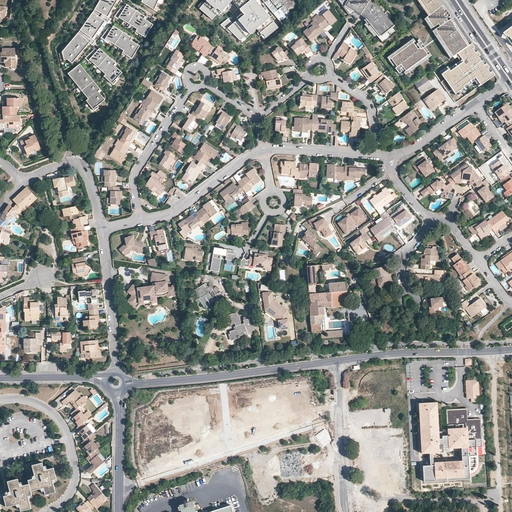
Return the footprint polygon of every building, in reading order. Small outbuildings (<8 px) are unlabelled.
[(100,0),(94,10),(108,17),(112,9),(110,8),(112,5),(114,6),(117,0),(100,0)] [(142,0),(143,0),(142,2),(154,10),(158,0),(142,0)] [(209,0),(201,9),(215,20),(224,11),(227,14),(238,1),(249,16),(242,22),(241,20),(235,25),(231,19),(223,25),(233,35),(236,33),(244,43),(259,31),(265,39),(279,28),(273,20),(276,18),(262,0),(256,0),(257,0),(256,0),(209,0)] [(286,0),(262,0),(279,20),(293,8),(286,0)] [(338,0),(339,1),(350,14),(351,16),(352,15),(357,21),(361,15),(368,4),(370,1),(369,1),(369,0),(338,0)] [(417,0),(428,15),(430,14),(420,0),(417,0)] [(420,0),(430,14),(438,8),(442,5),(439,2),(438,0),(420,0)] [(350,14),(339,1),(349,15),(350,14)] [(379,7),(370,1),(368,4),(370,6),(370,4),(375,7),(374,8),(376,10),(379,7)] [(376,10),(374,8),(375,7),(370,4),(370,6),(368,4),(361,15),(363,17),(366,18),(376,10)] [(447,11),(443,4),(442,5),(438,8),(442,14),(447,11)] [(144,15),(138,12),(136,14),(133,12),(135,10),(127,5),(125,7),(123,5),(114,17),(118,19),(119,18),(137,29),(136,31),(145,37),(152,27),(150,26),(151,23),(145,20),(142,18),(144,15)] [(379,7),(376,10),(366,18),(364,20),(366,23),(376,35),(379,38),(381,36),(386,42),(394,35),(396,33),(392,27),(394,25),(379,7)] [(428,15),(426,17),(433,27),(438,23),(439,25),(434,29),(452,56),(457,53),(467,46),(455,27),(453,28),(447,19),(449,18),(448,16),(449,15),(447,11),(442,14),(438,8),(430,14),(428,15)] [(328,25),(327,23),(329,22),(330,23),(331,24),(337,20),(328,9),(319,16),(321,18),(316,21),(317,22),(323,29),(328,25)] [(108,17),(94,10),(94,11),(93,12),(105,21),(108,17)] [(100,29),(105,21),(93,12),(80,30),(93,39),(98,32),(96,30),(98,27),(100,29)] [(469,44),(449,15),(448,16),(449,18),(447,19),(453,28),(455,27),(467,46),(469,44)] [(433,27),(426,17),(425,18),(432,28),(433,27)] [(317,22),(313,25),(309,28),(308,28),(303,32),(310,39),(313,36),(315,34),(317,36),(320,33),(320,32),(323,30),(323,29),(317,22)] [(376,35),(366,23),(364,25),(374,37),(376,35)] [(132,41),(129,39),(130,37),(125,33),(123,35),(120,33),(121,31),(113,26),(112,28),(110,27),(101,38),(104,41),(106,39),(124,50),(122,53),(132,59),(138,48),(137,47),(138,45),(132,41)] [(452,56),(434,29),(433,30),(451,57),(452,57),(452,56)] [(93,39),(80,30),(79,31),(78,33),(90,42),(93,39)] [(84,50),(90,42),(78,33),(62,52),(65,62),(67,59),(72,63),(75,60),(73,59),(75,56),(77,58),(82,52),(79,50),(82,48),(84,50)] [(392,43),(397,39),(394,35),(389,39),(392,43)] [(196,47),(199,49),(200,48),(201,49),(200,52),(203,54),(202,56),(205,58),(207,56),(208,54),(210,51),(207,49),(210,44),(200,37),(199,38),(196,37),(194,40),(195,41),(193,45),(196,47)] [(307,44),(302,38),(296,43),(296,44),(292,47),(298,55),(301,53),(305,50),(306,52),(307,53),(312,50),(307,44)] [(388,60),(414,41),(412,39),(386,58),(388,60)] [(416,63),(428,54),(423,46),(421,48),(419,45),(421,43),(418,39),(416,41),(417,42),(416,43),(414,41),(388,60),(389,61),(394,68),(396,67),(397,68),(396,68),(397,69),(395,70),(398,74),(400,72),(399,70),(400,69),(401,71),(403,73),(416,63)] [(467,46),(457,53),(463,61),(450,71),(448,69),(441,74),(444,79),(440,82),(447,92),(451,89),(455,94),(464,87),(463,86),(474,77),(480,85),(494,75),(491,71),(489,73),(487,70),(490,68),(471,43),(469,44),(467,46)] [(343,56),(344,54),(346,56),(345,57),(344,59),(350,63),(358,51),(348,45),(347,46),(345,45),(345,46),(342,44),(337,52),(340,54),(343,56)] [(287,50),(284,52),(279,46),(276,48),(276,49),(272,53),(278,61),(281,58),(285,55),(286,57),(288,59),(292,56),(287,50)] [(211,58),(215,61),(216,60),(222,63),(224,60),(227,62),(231,57),(222,51),(222,52),(213,47),(210,51),(208,54),(212,57),(211,58)] [(3,61),(4,60),(6,62),(5,63),(5,66),(10,66),(10,67),(16,67),(16,58),(15,58),(15,51),(14,51),(10,51),(10,48),(2,48),(2,51),(0,51),(0,61),(3,61)] [(107,59),(105,56),(106,54),(99,48),(97,50),(96,48),(85,58),(88,61),(90,60),(106,74),(104,76),(113,85),(117,80),(116,79),(120,74),(119,73),(121,71),(113,64),(115,62),(109,57),(107,59)] [(450,71),(463,61),(457,53),(452,56),(452,57),(453,58),(456,56),(459,61),(448,69),(450,71)] [(176,73),(180,66),(179,65),(180,62),(182,59),(174,54),(171,58),(172,59),(169,64),(166,68),(176,73)] [(404,75),(430,56),(428,54),(416,63),(403,73),(404,75)] [(377,72),(379,70),(372,61),(370,62),(374,67),(373,68),(377,72)] [(363,68),(367,74),(365,75),(368,79),(369,78),(372,82),(379,76),(377,72),(373,68),(374,67),(370,62),(363,68)] [(92,84),(90,81),(92,80),(88,74),(86,76),(83,73),(86,71),(80,64),(68,74),(88,99),(86,101),(94,110),(98,107),(98,106),(103,102),(102,100),(104,98),(97,90),(99,88),(95,83),(92,84)] [(221,74),(223,74),(224,78),(225,82),(235,80),(234,74),(234,70),(225,72),(225,68),(217,69),(218,75),(221,74)] [(282,85),(281,77),(277,78),(277,76),(279,76),(277,69),(268,71),(268,76),(267,76),(269,88),(282,85)] [(164,91),(169,83),(167,82),(169,80),(171,76),(163,71),(160,76),(157,82),(155,85),(164,91)] [(381,89),(383,87),(387,92),(395,86),(390,81),(390,82),(383,74),(376,80),(379,83),(377,84),(381,89)] [(431,85),(425,76),(414,83),(420,92),(431,85)] [(464,87),(455,94),(456,96),(465,89),(464,88),(474,81),(478,87),(480,85),(474,77),(463,86),(464,87)] [(152,84),(144,79),(141,83),(149,88),(152,84)] [(424,98),(432,108),(444,100),(437,89),(424,98)] [(144,105),(153,111),(157,104),(156,103),(157,102),(158,103),(159,103),(161,101),(160,100),(161,98),(151,92),(150,94),(149,94),(146,99),(147,100),(144,105)] [(327,108),(331,108),(332,100),(335,100),(335,92),(331,92),(331,95),(331,97),(327,96),(322,96),(322,106),(327,106),(327,108)] [(306,106),(306,105),(312,106),(316,106),(317,96),(312,96),(312,94),(308,94),(308,96),(305,96),(301,96),(300,106),(306,106)] [(392,106),(393,105),(395,107),(393,108),(392,109),(396,115),(408,107),(401,98),(399,99),(396,94),(388,100),(392,106)] [(16,98),(8,98),(9,106),(7,106),(2,106),(2,114),(3,114),(4,114),(16,114),(16,109),(16,98)] [(424,98),(423,99),(430,110),(432,108),(424,98)] [(341,107),(341,111),(348,112),(348,116),(353,116),(357,116),(357,111),(354,110),(352,110),(352,106),(353,102),(342,101),(342,107),(341,107)] [(202,102),(199,106),(198,108),(196,107),(194,110),(195,111),(193,115),(199,119),(201,120),(203,116),(206,111),(207,112),(210,107),(202,102)] [(503,123),(505,122),(498,112),(509,104),(508,103),(495,112),(503,123)] [(505,122),(506,121),(508,119),(509,121),(507,122),(510,126),(511,124),(511,108),(509,104),(498,112),(505,122)] [(144,105),(141,109),(138,114),(137,113),(134,118),(142,123),(145,119),(146,117),(148,119),(153,111),(144,105)] [(217,114),(220,116),(216,122),(219,124),(220,123),(225,127),(231,117),(228,115),(224,113),(225,111),(227,108),(222,106),(219,111),(217,114)] [(406,125),(409,123),(411,126),(409,127),(404,130),(409,136),(427,123),(423,117),(419,119),(412,110),(400,119),(402,123),(404,121),(406,125)] [(187,117),(184,121),(186,122),(185,124),(182,128),(191,133),(194,128),(193,128),(196,123),(199,119),(193,115),(191,114),(190,113),(189,113),(190,114),(188,117),(187,117)] [(16,114),(4,114),(3,114),(3,119),(0,119),(0,132),(5,133),(5,132),(4,128),(15,128),(20,128),(20,114),(16,114)] [(128,120),(121,116),(118,120),(125,124),(128,120)] [(346,132),(347,127),(352,127),(352,132),(350,132),(350,137),(355,138),(355,136),(358,136),(358,131),(358,128),(357,128),(357,126),(361,126),(361,121),(362,121),(362,117),(357,116),(353,116),(353,122),(342,121),(341,131),(346,132)] [(303,132),(303,130),(308,130),(308,129),(312,129),(313,120),(309,119),(309,118),(295,117),(294,130),(298,130),(298,131),(303,132)] [(275,131),(279,131),(283,131),(283,133),(283,136),(289,136),(289,128),(285,128),(285,120),(282,119),(282,120),(276,120),(275,131)] [(318,125),(318,129),(328,129),(328,132),(331,132),(332,135),(336,135),(336,127),(333,127),(333,120),(321,120),(321,121),(317,121),(317,125),(318,125)] [(247,133),(243,130),(241,129),(242,127),(238,124),(237,125),(233,123),(228,131),(232,134),(237,137),(236,138),(241,141),(247,133)] [(463,140),(467,137),(472,144),(475,141),(482,136),(476,127),(474,128),(471,123),(458,132),(463,140)] [(125,131),(126,131),(123,136),(120,140),(121,141),(128,145),(130,142),(131,142),(134,138),(133,137),(134,136),(135,135),(137,132),(128,126),(125,131)] [(184,147),(186,144),(179,140),(181,136),(175,132),(172,137),(174,139),(176,139),(173,143),(171,147),(180,152),(183,147),(184,147)] [(30,137),(31,139),(25,141),(25,139),(20,141),(25,154),(26,153),(30,152),(35,150),(36,151),(41,149),(35,135),(30,137)] [(482,136),(475,141),(483,152),(492,146),(484,135),(482,136)] [(444,156),(448,154),(449,156),(453,153),(452,151),(457,147),(451,140),(441,147),(442,148),(440,150),(439,149),(433,152),(440,161),(445,157),(444,156)] [(121,141),(118,146),(116,145),(111,152),(112,153),(110,155),(121,162),(122,159),(123,159),(126,155),(125,154),(130,147),(129,146),(128,145),(121,141)] [(208,161),(207,161),(211,156),(214,158),(218,152),(204,143),(194,158),(199,161),(206,165),(208,161)] [(107,153),(99,147),(95,154),(94,156),(103,160),(107,153)] [(171,164),(170,163),(173,158),(175,155),(168,150),(165,153),(164,152),(162,156),(163,157),(161,159),(159,163),(168,169),(171,164)] [(444,156),(445,157),(440,161),(441,163),(450,157),(449,156),(448,154),(444,156)] [(425,176),(434,170),(425,157),(422,160),(423,161),(421,162),(420,161),(416,164),(420,170),(425,176)] [(500,159),(492,166),(502,179),(509,174),(511,173),(509,169),(508,170),(504,165),(500,159)] [(189,176),(193,179),(199,170),(201,171),(202,168),(204,169),(206,166),(206,165),(199,161),(197,165),(192,162),(186,171),(187,171),(184,175),(189,178),(189,176)] [(296,162),(284,161),(279,161),(278,166),(280,166),(280,171),(283,171),(289,172),(290,170),(291,170),(291,175),(295,175),(295,178),(299,178),(299,174),(299,170),(295,169),(295,167),(296,162)] [(309,164),(309,167),(307,167),(307,164),(300,164),(299,170),(299,174),(305,175),(305,176),(316,177),(317,164),(315,164),(315,163),(309,163),(309,164)] [(458,181),(460,179),(474,181),(470,184),(473,188),(477,186),(482,182),(478,175),(475,175),(476,173),(473,169),(472,169),(467,163),(453,173),(450,175),(454,181),(457,179),(458,181)] [(337,166),(337,168),(335,168),(335,166),(335,164),(330,164),(329,165),(327,165),(327,172),(326,178),(338,179),(338,177),(344,177),(345,176),(345,167),(337,166)] [(345,176),(354,176),(354,178),(360,178),(360,175),(365,175),(366,169),(356,168),(354,168),(353,166),(345,165),(345,167),(345,176)] [(247,175),(248,176),(247,177),(246,176),(238,182),(240,185),(244,190),(250,185),(251,187),(259,181),(258,180),(260,179),(252,169),(246,174),(247,175)] [(116,182),(116,177),(114,177),(114,170),(104,170),(104,176),(105,176),(105,182),(105,186),(108,186),(115,186),(115,182),(116,182)] [(167,174),(160,170),(157,174),(153,171),(150,175),(152,176),(147,184),(153,188),(155,186),(158,188),(156,192),(161,195),(166,187),(161,184),(167,174)] [(511,193),(511,180),(511,179),(511,178),(509,174),(502,179),(500,181),(507,190),(504,192),(507,196),(511,193)] [(54,186),(57,186),(59,194),(67,193),(66,186),(66,183),(73,181),(72,175),(64,177),(64,179),(61,180),(60,177),(52,179),(54,186)] [(431,193),(432,195),(440,189),(442,192),(440,196),(447,198),(449,191),(446,187),(440,179),(421,193),(424,197),(431,193)] [(480,189),(478,190),(487,201),(493,196),(482,182),(477,186),(480,189)] [(226,195),(230,193),(228,191),(235,185),(234,183),(223,190),(226,195)] [(237,187),(235,185),(228,191),(230,193),(226,195),(223,190),(220,193),(226,201),(232,197),(233,198),(244,190),(240,185),(237,187)] [(22,210),(24,211),(37,197),(26,186),(20,191),(14,197),(16,199),(14,201),(16,203),(13,207),(20,212),(22,210)] [(108,191),(111,191),(111,197),(110,203),(111,203),(117,203),(120,204),(120,198),(120,195),(122,195),(122,191),(119,191),(120,186),(116,186),(115,186),(108,186),(108,191)] [(376,209),(381,205),(383,207),(395,199),(391,194),(386,187),(382,189),(383,191),(376,196),(374,197),(369,200),(376,209)] [(306,195),(302,194),(302,190),(298,189),(294,189),(292,189),(292,194),(294,194),(293,204),(301,204),(301,202),(305,202),(305,206),(312,206),(312,196),(306,196),(306,195)] [(254,207),(250,200),(245,204),(240,208),(244,214),(254,207)] [(202,206),(203,207),(196,213),(198,216),(202,221),(206,217),(208,219),(217,212),(208,201),(202,206)] [(9,203),(5,209),(3,212),(0,217),(5,221),(8,218),(10,220),(14,215),(16,216),(20,212),(13,207),(9,203)] [(66,215),(70,215),(71,214),(72,217),(75,218),(77,226),(83,225),(83,220),(87,219),(87,215),(82,215),(82,214),(80,213),(80,210),(78,209),(77,205),(64,208),(66,215)] [(353,225),(352,224),(354,222),(355,224),(356,225),(359,224),(366,219),(364,216),(358,209),(350,215),(351,216),(350,216),(348,218),(347,218),(346,217),(338,223),(344,232),(353,225)] [(406,210),(401,213),(398,216),(395,212),(390,215),(387,218),(392,224),(396,221),(400,227),(412,218),(406,210)] [(510,219),(503,210),(488,222),(493,229),(495,232),(498,229),(499,229),(498,227),(504,223),(510,219)] [(299,219),(293,213),(290,216),(296,222),(299,219)] [(384,238),(381,234),(388,228),(392,233),(396,230),(392,224),(387,218),(384,213),(380,216),(383,219),(370,229),(379,242),(384,238)] [(186,221),(187,223),(184,225),(181,221),(178,224),(184,233),(188,231),(198,224),(200,227),(204,224),(204,223),(202,221),(198,216),(194,218),(192,220),(190,218),(186,221)] [(316,227),(319,232),(321,231),(323,232),(326,238),(333,235),(325,218),(319,221),(316,216),(309,220),(311,225),(312,225),(314,227),(316,227)] [(488,235),(487,234),(486,232),(488,230),(490,231),(493,229),(488,222),(486,220),(469,232),(472,236),(479,235),(482,239),(488,235)] [(249,234),(248,222),(241,222),(241,224),(231,224),(231,226),(227,226),(227,233),(232,232),(235,232),(236,233),(244,232),(244,234),(249,234)] [(275,223),(274,232),(273,238),(272,238),(271,246),(281,247),(282,240),(282,238),(284,238),(286,225),(275,223)] [(507,226),(504,223),(498,227),(499,229),(498,229),(500,231),(507,226)] [(71,232),(73,237),(75,237),(76,241),(77,246),(88,245),(86,239),(86,236),(87,235),(86,229),(84,230),(83,225),(77,226),(75,227),(73,227),(74,232),(73,232),(71,232)] [(344,232),(346,234),(355,228),(354,227),(353,225),(344,232)] [(317,255),(323,248),(313,240),(316,236),(308,229),(304,234),(305,235),(303,238),(310,245),(310,247),(313,250),(314,252),(317,255)] [(0,241),(0,242),(3,242),(4,238),(8,239),(9,233),(1,230),(0,233),(0,241)] [(151,239),(155,239),(157,246),(161,245),(160,244),(166,243),(164,233),(160,234),(156,235),(156,233),(155,230),(150,232),(151,239)] [(129,237),(125,237),(127,244),(125,244),(120,249),(124,253),(128,250),(133,247),(137,249),(137,250),(141,251),(145,242),(140,240),(140,242),(135,240),(133,235),(129,236),(129,237)] [(355,249),(359,250),(366,245),(364,242),(366,241),(370,246),(374,243),(368,235),(364,237),(365,238),(363,240),(360,236),(351,243),(355,249)] [(184,257),(192,258),(192,256),(196,256),(195,260),(202,262),(204,252),(197,251),(197,249),(194,248),(194,244),(185,243),(184,247),(186,247),(184,257)] [(427,269),(428,260),(433,260),(437,260),(437,255),(435,255),(435,246),(430,246),(430,248),(425,248),(423,247),(422,249),(421,252),(424,252),(424,254),(423,254),(422,258),(421,258),(420,263),(419,263),(418,269),(427,269)] [(235,250),(214,247),(211,270),(218,271),(219,259),(216,258),(217,253),(226,254),(225,259),(236,261),(237,254),(234,253),(235,250)] [(507,254),(508,255),(504,259),(495,264),(499,270),(502,268),(504,266),(507,271),(511,267),(511,250),(511,251),(507,254)] [(268,255),(253,253),(252,258),(250,257),(250,260),(248,259),(248,261),(244,258),(242,260),(241,263),(240,268),(245,269),(245,267),(249,268),(250,263),(254,263),(253,267),(270,269),(272,259),(268,259),(268,255)] [(467,264),(466,265),(461,259),(457,254),(451,258),(455,264),(453,265),(460,276),(463,274),(470,269),(467,264)] [(8,263),(0,263),(0,259),(3,259),(3,257),(4,257),(4,255),(0,255),(0,279),(2,280),(2,270),(7,270),(8,270),(8,263)] [(84,256),(80,257),(71,258),(73,271),(79,274),(87,273),(91,266),(86,263),(85,263),(84,261),(81,262),(80,262),(80,261),(81,260),(85,260),(84,256)] [(148,259),(149,265),(157,266),(155,258),(148,259)] [(315,284),(316,284),(315,271),(316,271),(317,269),(317,265),(307,266),(308,285),(309,284),(315,284)] [(372,268),(374,277),(376,277),(377,281),(379,280),(380,285),(390,283),(389,276),(387,276),(386,273),(385,266),(372,268)] [(442,270),(432,269),(432,274),(412,273),(412,280),(413,280),(427,281),(427,284),(442,284),(443,275),(441,275),(442,270)] [(470,269),(463,274),(466,279),(462,281),(466,286),(470,290),(480,282),(470,269)] [(166,275),(152,273),(150,281),(153,282),(152,286),(150,286),(145,286),(145,288),(143,288),(143,287),(135,287),(131,284),(125,291),(130,295),(125,301),(132,307),(137,301),(142,300),(151,299),(154,298),(154,297),(156,297),(165,295),(167,297),(174,295),(173,286),(167,287),(166,285),(166,281),(166,275)] [(328,283),(329,292),(346,290),(346,282),(328,283)] [(225,297),(220,291),(215,294),(210,286),(208,287),(205,283),(194,290),(199,298),(195,300),(197,304),(201,302),(204,307),(206,307),(206,308),(219,300),(219,301),(225,297)] [(98,297),(97,293),(98,293),(98,288),(93,288),(93,289),(86,290),(86,289),(79,289),(79,295),(86,295),(90,295),(91,296),(92,302),(89,302),(89,308),(98,308),(98,302),(99,302),(98,297)] [(323,314),(323,307),(348,305),(346,290),(329,292),(324,292),(316,293),(309,294),(312,333),(321,332),(321,331),(320,325),(320,315),(323,314)] [(288,325),(286,310),(272,300),(271,292),(263,293),(265,311),(268,311),(277,318),(277,320),(279,331),(286,330),(285,326),(288,325)] [(31,319),(31,315),(39,315),(40,310),(40,301),(35,301),(35,303),(29,303),(30,298),(29,296),(25,296),(25,303),(24,303),(24,310),(25,310),(25,319),(31,319)] [(430,315),(439,315),(438,307),(442,307),(444,307),(443,302),(446,301),(446,297),(428,299),(429,304),(430,307),(429,307),(430,315)] [(63,298),(58,298),(58,308),(56,308),(56,315),(61,315),(61,317),(68,317),(67,299),(63,299),(63,298)] [(486,307),(479,298),(470,305),(466,300),(460,304),(464,310),(465,309),(471,317),(486,307)] [(132,307),(135,309),(138,304),(142,304),(142,300),(137,301),(132,307)] [(89,308),(90,314),(86,315),(86,318),(84,319),(84,324),(89,324),(89,326),(98,325),(98,321),(98,318),(99,318),(98,308),(89,308)] [(277,318),(268,311),(265,311),(277,320),(277,318)] [(238,337),(238,336),(247,334),(255,333),(252,318),(243,319),(244,323),(241,324),(237,312),(226,315),(229,325),(234,323),(236,326),(235,329),(235,330),(234,330),(230,331),(230,333),(228,334),(231,340),(238,338),(238,337)] [(325,331),(323,314),(320,315),(320,325),(321,331),(321,332),(342,331),(342,330),(325,331)] [(66,345),(70,345),(70,330),(52,330),(52,337),(60,337),(63,337),(63,341),(60,341),(60,347),(66,346),(66,345)] [(34,331),(34,337),(25,337),(25,351),(37,351),(37,342),(41,341),(42,341),(42,331),(34,331)] [(82,352),(83,351),(86,351),(86,356),(101,354),(100,348),(99,348),(97,348),(96,338),(81,339),(82,352)] [(240,416),(235,416),(237,440),(266,431),(266,427),(287,422),(287,425),(322,414),(321,380),(301,381),(302,401),(252,412),(247,387),(239,388),(236,392),(240,416)] [(478,389),(478,381),(467,382),(467,390),(468,390),(468,395),(468,399),(472,399),(472,402),(479,402),(479,398),(477,398),(476,389),(478,389)] [(72,404),(76,408),(84,400),(80,396),(77,393),(74,389),(72,391),(62,400),(66,403),(70,399),(73,403),(72,404)] [(350,402),(361,402),(361,391),(349,392),(350,402)] [(437,403),(419,404),(422,454),(444,453),(444,449),(462,448),(463,461),(435,463),(435,465),(423,466),(424,482),(470,479),(470,472),(474,471),(477,468),(478,464),(477,447),(483,447),(481,419),(468,420),(468,409),(447,410),(448,432),(439,432),(437,403)] [(75,421),(78,425),(82,422),(86,418),(89,416),(91,413),(88,409),(83,414),(80,411),(79,411),(76,408),(70,413),(76,420),(75,421)] [(85,439),(87,437),(92,432),(89,428),(86,425),(85,425),(82,422),(78,425),(76,427),(82,435),(81,436),(85,439)] [(92,432),(87,437),(85,439),(81,443),(87,450),(86,450),(89,454),(94,450),(97,448),(99,445),(93,438),(96,435),(92,432)] [(379,435),(360,436),(362,476),(393,487),(399,469),(381,462),(379,435)] [(242,460),(256,498),(280,490),(273,472),(298,463),(315,485),(332,483),(343,470),(302,438),(242,460)] [(89,454),(86,457),(90,461),(91,460),(94,463),(93,465),(88,469),(91,473),(104,461),(98,454),(94,450),(89,454)] [(28,480),(29,484),(31,491),(43,488),(45,495),(56,492),(52,480),(56,479),(54,467),(48,469),(44,470),(42,462),(38,463),(32,465),(35,478),(28,480)] [(31,491),(29,484),(20,486),(18,478),(7,481),(11,494),(3,496),(4,500),(6,507),(19,504),(21,511),(31,508),(29,499),(28,496),(32,495),(31,491)] [(95,506),(99,502),(102,499),(106,496),(95,483),(91,486),(94,490),(96,493),(93,495),(92,494),(87,498),(89,499),(95,506)] [(317,495),(259,511),(335,511),(335,493),(317,495)] [(369,504),(369,494),(353,495),(353,505),(369,504)] [(92,509),(95,506),(89,499),(86,502),(82,505),(81,504),(77,507),(81,511),(89,511),(92,509)] [(181,511),(195,511),(192,501),(179,505),(181,511)]
